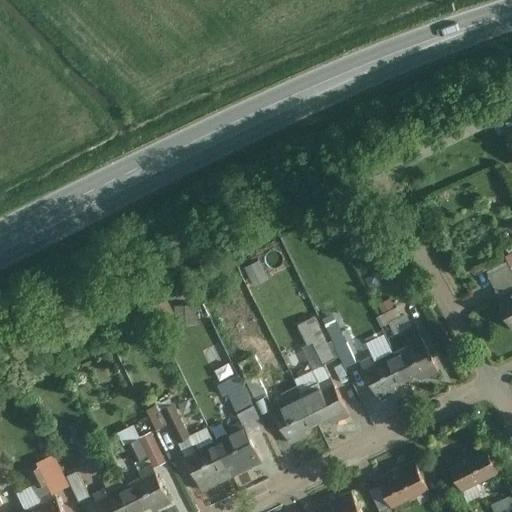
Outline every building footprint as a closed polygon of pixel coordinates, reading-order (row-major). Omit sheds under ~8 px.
[(285,306),(276,288),(260,295),(270,314),(285,306)] [(511,289),(500,295),(511,321),(511,289)] [(196,305),(178,305),(179,323),(197,323),(196,305)] [(339,351),(314,313),(295,325),(320,363),(339,351)] [(420,333),(391,348),(407,379),(436,365),(420,333)] [(346,361),(355,359),(350,341),(341,344),(346,361)] [(391,348),(362,362),(378,394),(407,379),(391,348)] [(251,406),(236,375),(221,382),(236,413),(251,406)] [(302,390),(301,390),(304,395),(318,423),(329,417),(332,422),(350,413),(331,375),(330,376),(302,390)] [(285,398),(272,405),(290,442),(308,434),(306,429),(318,423),(304,395),(288,403),(285,398)] [(214,438),(231,474),(262,459),(245,423),(214,438)] [(164,458),(150,430),(128,442),(139,462),(150,456),(154,464),(164,458)] [(184,453),(201,488),(231,474),(214,438),(184,453)] [(488,440),(451,458),(466,487),(502,469),(488,440)] [(68,465),(83,457),(76,443),(61,450),(68,465)] [(65,473),(55,453),(44,459),(55,479),(65,473)] [(415,459),(379,476),(393,505),(429,488),(415,459)] [(41,461),(27,468),(37,488),(52,480),(41,461)] [(139,511),(166,499),(150,466),(123,479),(139,511)] [(139,511),(123,479),(96,492),(106,511),(139,511)] [(361,511),(350,490),(314,508),(316,511),(361,511)] [(511,490),(492,500),(498,511),(511,511),(510,508),(511,506),(511,490)] [(62,511),(54,495),(25,509),(26,511),(62,511)]
